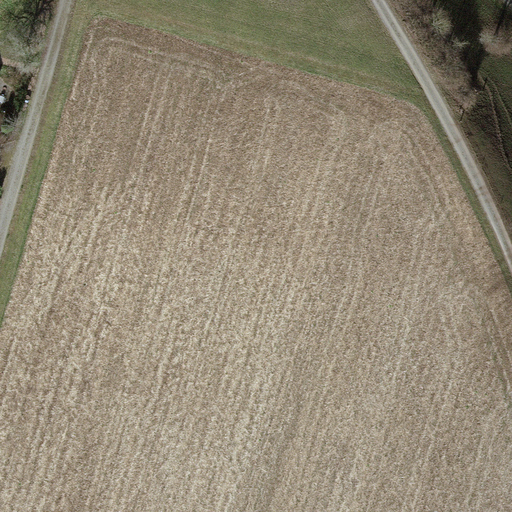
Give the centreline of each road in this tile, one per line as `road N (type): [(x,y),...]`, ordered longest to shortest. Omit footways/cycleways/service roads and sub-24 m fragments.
road 1 (track): [(511,275),(445,101),(385,0)]
road 2 (track): [(68,0),(0,244)]
